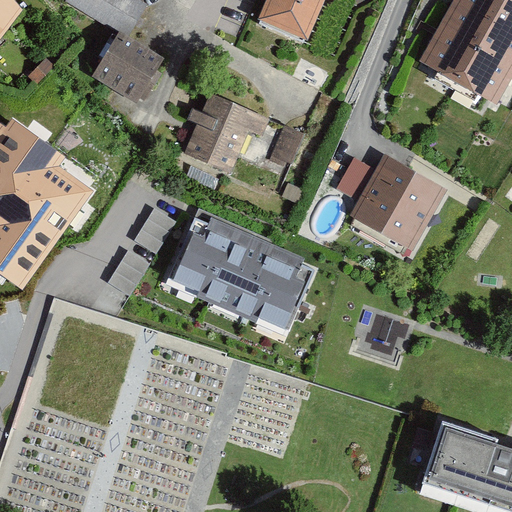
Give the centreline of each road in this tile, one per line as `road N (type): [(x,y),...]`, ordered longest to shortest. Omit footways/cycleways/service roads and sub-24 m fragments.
road 1 (residential): [(141,190),(88,268),(62,271),(44,294),(15,383),(0,401)]
road 2 (residential): [(179,0),(166,24),(311,100)]
